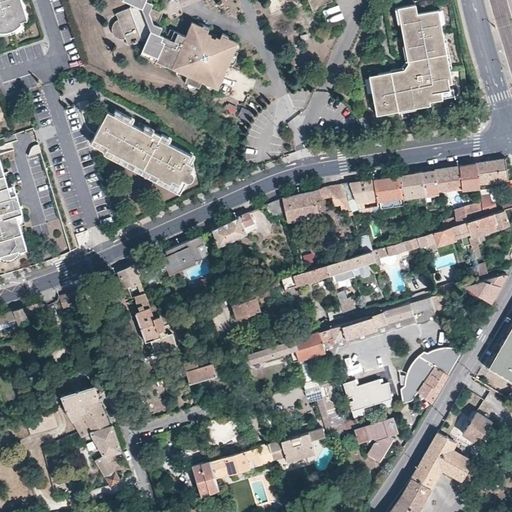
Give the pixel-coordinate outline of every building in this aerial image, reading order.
[(0,0),(0,27),(22,20),(21,19),(28,17),(23,0),(0,0)] [(121,0),(131,5),(129,9),(117,15),(119,21),(113,27),(113,36),(119,42),(128,43),(129,46),(142,41),(144,43),(139,53),(147,57),(146,60),(154,65),(159,66),(162,67),(163,63),(177,70),(185,73),(188,75),(186,79),(200,85),(202,81),(207,83),(215,87),(217,88),(224,73),(228,66),(228,65),(238,42),(232,39),(233,38),(222,32),(219,38),(216,36),(215,38),(210,36),(210,34),(206,32),(208,27),(200,23),(199,24),(193,21),(186,36),(170,28),(166,36),(159,32),(162,25),(158,23),(162,15),(159,9),(153,6),(154,3),(147,0),(121,0)] [(279,0),(281,3),(288,0),(309,0),(314,11),(321,8),(321,6),(327,4),(327,2),(332,0),(279,0)] [(442,22),(439,7),(438,7),(418,11),(416,2),(412,3),(398,6),(402,22),(409,61),(405,67),(370,73),(377,112),(431,102),(430,99),(443,96),(442,89),(451,87),(450,81),(453,80),(450,66),(445,36),(442,22)] [(22,20),(0,27),(0,31),(0,32),(4,32),(8,32),(12,31),(13,31),(16,29),(18,28),(23,24),(22,21),(22,20)] [(242,44),(238,42),(228,65),(232,66),(233,63),(235,61),(236,58),(237,56),(238,53),(242,44)] [(199,87),(200,85),(186,79),(185,81),(187,82),(187,83),(188,84),(189,87),(192,88),(195,88),(197,87),(199,87)] [(455,91),(453,80),(450,81),(451,87),(442,89),(443,96),(456,93),(455,91)] [(135,117),(117,107),(114,112),(132,122),(135,117)] [(169,141),(160,136),(162,132),(154,128),(152,132),(143,127),(132,122),(114,112),(108,109),(94,136),(109,144),(107,147),(159,174),(159,175),(171,181),(173,177),(180,181),(183,176),(187,179),(188,179),(189,179),(190,179),(192,179),(193,178),(194,177),(194,176),(195,174),(195,172),(194,171),(193,169),(192,168),(194,163),(191,161),(187,159),(191,152),(169,141)] [(154,127),(146,122),(143,127),(152,132),(154,128),(155,127),(154,127)] [(172,135),(163,131),(162,132),(160,136),(169,141),(172,135)] [(109,144),(94,136),(92,141),(107,148),(107,147),(109,144)] [(41,150),(39,143),(38,142),(36,143),(35,143),(33,145),(31,146),(28,154),(41,150)] [(23,210),(15,181),(9,184),(1,157),(0,157),(0,254),(2,254),(2,252),(19,247),(20,249),(28,246),(21,222),(17,212),(23,210)] [(490,159),(477,161),(480,183),(504,181),(505,186),(510,186),(509,180),(505,157),(490,159)] [(463,183),(463,188),(480,186),(480,183),(477,161),(467,163),(460,164),(463,183)] [(450,165),(436,168),(439,186),(463,183),(460,164),(450,165)] [(430,169),(423,170),(427,194),(440,192),(439,186),(436,168),(430,169)] [(410,172),(401,173),(405,196),(405,197),(427,194),(423,170),(410,172)] [(378,198),(378,200),(405,196),(401,173),(387,175),(374,177),(378,198)] [(360,180),(350,181),(357,201),(378,198),(374,177),(360,180)] [(351,206),(352,210),(359,208),(357,201),(350,181),(342,183),(351,206)] [(287,221),(287,223),(318,214),(315,200),(334,195),(339,210),(351,206),(342,183),(323,186),(321,188),(319,188),(301,193),(281,199),(287,221)] [(440,192),(427,194),(429,209),(441,207),(440,192)] [(483,201),(485,214),(496,211),(495,202),(491,203),(490,194),(482,195),(483,201)] [(379,205),(359,208),(361,214),(383,210),(383,207),(405,204),(406,201),(405,197),(405,196),(378,200),(379,205)] [(278,200),(267,203),(271,217),(284,214),(278,200)] [(485,214),(483,201),(466,206),(468,219),(485,214)] [(468,219),(466,206),(455,209),(457,222),(466,220),(468,219)] [(469,236),(475,256),(481,254),(475,236),(475,234),(509,223),(504,208),(496,211),(485,214),(468,219),(466,220),(469,231),(470,235),(469,236)] [(217,244),(218,248),(246,234),(244,227),(254,222),(249,211),(231,219),(212,228),(217,244)] [(443,219),(444,226),(455,223),(454,218),(443,219)] [(431,221),(432,230),(444,226),(443,219),(431,221)] [(456,235),(469,231),(466,220),(457,222),(455,223),(444,226),(432,230),(419,235),(422,242),(436,238),(437,242),(456,237),(456,235)] [(402,231),(403,240),(416,236),(415,227),(402,231)] [(360,235),(363,249),(372,247),(369,233),(360,235)] [(204,242),(200,234),(184,241),(183,241),(181,242),(175,245),(165,249),(167,253),(162,255),(170,273),(196,261),(195,259),(198,258),(200,258),(202,257),(203,256),(198,245),(204,242)] [(403,240),(373,249),(377,259),(378,264),(384,262),(386,261),(391,264),(396,262),(398,258),(396,250),(422,242),(419,235),(416,236),(403,240)] [(208,251),(204,242),(198,245),(203,256),(204,256),(206,254),(208,251)] [(19,247),(2,252),(2,254),(4,255),(7,255),(11,255),(13,254),(17,252),(19,250),(20,249),(19,247)] [(373,249),(366,251),(350,256),(353,266),(360,264),(364,275),(366,276),(371,274),(372,272),(369,262),(377,259),(373,249)] [(506,265),(511,260),(511,256),(507,251),(498,255),(505,265),(506,265)] [(312,253),(303,255),(305,262),(314,259),(312,253)] [(353,266),(350,256),(328,263),(331,273),(333,279),(334,283),(356,275),(353,266)] [(477,263),(480,273),(488,270),(485,261),(477,263)] [(127,285),(140,280),(134,262),(125,267),(118,270),(124,287),(127,285)] [(328,263),(304,271),(281,278),(284,287),(306,281),(328,274),(330,280),(333,279),(331,273),(328,263)] [(473,275),(480,273),(477,263),(471,265),(473,275)] [(481,278),(466,283),(491,300),(506,276),(508,272),(501,272),(481,278)] [(270,292),(267,282),(232,293),(230,293),(237,316),(260,309),(256,297),(270,292)] [(63,307),(75,303),(82,300),(78,289),(58,296),(63,307)] [(431,294),(432,299),(445,295),(448,294),(447,290),(436,293),(431,294)] [(140,309),(149,306),(144,291),(134,295),(140,309)] [(428,308),(434,306),(432,299),(431,294),(391,307),(369,314),(346,321),(300,335),(294,337),(296,348),(298,359),(330,348),(329,343),(377,328),(376,326),(413,314),(413,313),(416,311),(420,322),(431,318),(428,308)] [(434,306),(436,317),(450,312),(445,295),(432,299),(434,306)] [(14,309),(19,324),(28,322),(27,320),(46,315),(41,301),(36,302),(32,303),(14,309)] [(342,308),(341,303),(327,307),(331,320),(344,316),(342,308)] [(154,317),(158,316),(155,305),(150,307),(154,317)] [(353,305),(342,308),(344,316),(355,312),(353,305)] [(162,326),(158,316),(154,317),(150,307),(149,306),(140,309),(133,311),(143,340),(150,338),(154,348),(174,341),(168,324),(162,326)] [(295,307),(291,308),(298,330),(303,328),(295,307)] [(0,313),(0,323),(13,319),(16,326),(19,324),(14,309),(0,313)] [(511,378),(511,326),(505,339),(489,365),(511,378)] [(294,337),(237,355),(240,363),(250,360),(251,361),(267,357),(268,360),(287,355),(286,351),(296,348),(294,337)] [(448,373),(460,353),(461,348),(454,346),(446,346),(438,347),(434,348),(428,351),(427,351),(428,354),(416,358),(412,363),(408,372),(406,378),(405,384),(401,387),(404,403),(406,403),(413,401),(419,391),(435,365),(448,373)] [(196,363),(194,358),(182,362),(184,370),(188,382),(216,373),(211,361),(207,362),(206,360),(196,363)] [(435,365),(419,391),(431,402),(439,389),(448,373),(435,365)] [(40,385),(35,370),(27,372),(32,387),(40,385)] [(316,378),(317,384),(331,380),(328,371),(315,376),(316,378)] [(317,384),(316,378),(303,382),(302,383),(303,389),(306,399),(321,394),(317,384)] [(317,384),(321,394),(322,396),(326,409),(340,404),(331,380),(317,384)] [(386,400),(381,381),(370,384),(371,388),(349,395),(353,409),(386,400)] [(71,419),(99,398),(94,384),(61,396),(64,408),(71,419)] [(326,409),(322,396),(316,398),(330,436),(336,434),(332,423),(326,409)] [(71,419),(82,437),(92,433),(110,425),(99,398),(71,419)] [(399,404),(406,423),(413,420),(406,403),(404,403),(399,404)] [(340,404),(326,409),(332,423),(346,419),(340,404)] [(34,417),(46,414),(43,406),(32,409),(34,417)] [(487,427),(491,420),(476,411),(463,431),(484,445),(493,431),(487,427)] [(52,412),(50,412),(46,414),(34,417),(33,418),(37,432),(57,426),(52,412)] [(369,449),(379,455),(392,437),(392,436),(390,433),(390,431),(396,429),(392,417),(357,427),(360,437),(375,433),(377,438),(369,449)] [(346,419),(332,423),(336,434),(344,431),(342,425),(350,422),(348,418),(346,419)] [(104,457),(96,460),(110,484),(120,479),(112,467),(120,463),(115,453),(121,450),(112,424),(110,425),(92,433),(104,457)] [(268,441),(271,450),(283,446),(287,460),(315,451),(311,437),(324,433),(322,425),(268,441)] [(412,511),(442,465),(461,477),(469,465),(471,461),(466,458),(466,456),(451,447),(455,440),(439,430),(438,432),(437,434),(397,500),(391,507),(388,511),(387,511),(412,511)] [(216,477),(273,456),(271,450),(268,441),(255,445),(214,458),(211,449),(206,450),(210,460),(216,477)] [(201,495),(220,489),(218,485),(216,477),(210,460),(192,465),(201,495)]
